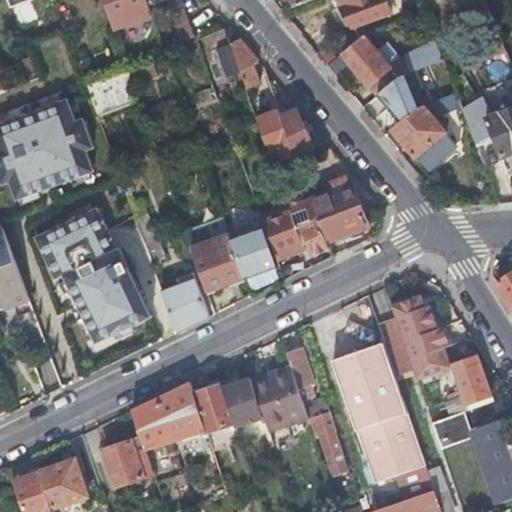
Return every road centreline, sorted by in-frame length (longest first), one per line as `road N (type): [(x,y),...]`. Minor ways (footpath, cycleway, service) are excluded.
road 1 (residential): [(0,444),(435,233)]
road 2 (residential): [(435,233),(238,0)]
road 3 (residential): [(511,347),(435,233)]
